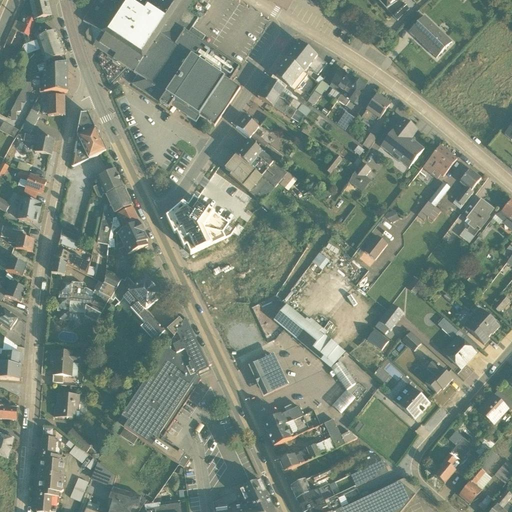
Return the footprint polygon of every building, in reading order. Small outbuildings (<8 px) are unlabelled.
[(23,26),(20,34),(28,38),(35,22),(51,18),(46,0),(45,0),(25,5),(23,10),(25,19),(27,18),(23,26)] [(137,76),(185,11),(192,0),(97,0),(82,22),(90,27),(88,29),(91,31),(92,36),(93,41),(91,43),(93,45),(92,46),(94,47),(99,51),(106,56),(107,58),(110,60),(112,62),(115,61),(137,76)] [(206,0),(198,15),(203,18),(212,0),(206,0)] [(376,0),(396,22),(408,11),(398,0),(376,0)] [(185,11),(137,76),(131,85),(159,104),(168,110),(170,107),(174,101),(199,118),(214,128),(240,89),(229,82),(238,69),(200,43),(203,38),(191,30),(198,20),(185,11)] [(424,17),(408,33),(436,59),(451,43),(424,17)] [(11,30),(16,32),(20,34),(23,26),(15,22),(11,30)] [(91,31),(88,29),(85,34),(86,40),(91,43),(93,41),(92,36),(91,31)] [(16,32),(11,30),(5,45),(9,47),(16,32)] [(18,57),(25,55),(39,50),(40,53),(43,61),(44,64),(64,57),(55,32),(35,40),(36,42),(23,47),(18,57)] [(317,75),(327,64),(299,44),(285,60),(305,75),(310,70),(317,75)] [(43,61),(40,53),(33,55),(36,64),(43,61)] [(25,55),(18,57),(7,76),(18,82),(28,62),(25,55)] [(64,57),(44,64),(47,71),(66,64),(64,57)] [(305,75),(285,60),(277,70),(272,77),(285,86),(293,93),(305,75)] [(47,71),(44,64),(36,67),(39,74),(47,71)] [(47,71),(39,74),(39,94),(67,93),(66,64),(47,71)] [(329,88),(341,97),(353,81),(341,72),(329,88)] [(285,86),(272,77),(264,90),(289,105),(306,117),(309,112),(283,90),(285,86)] [(363,88),(353,81),(341,97),(337,102),(345,108),(349,102),(356,107),(362,98),(359,95),(363,88)] [(328,87),(322,82),(307,102),(314,107),(328,87)] [(25,94),(31,93),(31,83),(25,84),(10,112),(10,122),(15,122),(16,112),(21,112),(21,103),(26,103),(25,94)] [(289,105),(264,90),(258,99),(299,125),(306,117),(289,105)] [(390,107),(377,97),(361,118),(367,123),(372,116),(379,122),(390,107)] [(47,118),(64,117),(64,98),(47,98),(46,104),(41,104),(41,114),(46,115),(47,118)] [(174,101),(170,107),(195,123),(199,118),(174,101)] [(20,130),(29,135),(39,117),(37,116),(39,111),(33,107),(20,130)] [(354,119),(345,113),(336,126),(345,132),(354,119)] [(72,167),(71,167),(73,168),(105,153),(105,152),(101,143),(100,143),(97,136),(97,135),(95,131),(88,115),(80,115),(72,160),(75,166),(72,167)] [(259,128),(246,118),(237,129),(251,140),(249,141),(278,164),(283,158),(260,139),(263,135),(258,130),(259,128)] [(508,131),(504,136),(511,142),(511,140),(511,118),(503,127),(508,131)] [(402,119),(379,148),(407,171),(423,152),(409,141),(417,131),(402,119)] [(274,126),(266,120),(262,126),(270,132),(274,126)] [(3,123),(0,129),(0,131),(13,139),(17,131),(3,123)] [(306,137),(311,129),(306,126),(301,134),(306,137)] [(376,139),(370,135),(362,146),(369,150),(376,139)] [(54,142),(24,136),(23,142),(35,144),(33,153),(50,157),(54,142)] [(308,193),(248,143),(236,157),(273,189),(278,185),(296,200),(308,193)] [(357,147),(353,153),(359,157),(363,151),(357,147)] [(456,161),(440,147),(422,169),(436,181),(440,176),(442,178),(456,161)] [(334,156),(323,171),(330,176),(331,176),(334,178),(344,165),(341,163),(341,162),(334,156)] [(273,189),(236,157),(224,171),(230,177),(271,213),(290,202),(273,189)] [(352,167),(357,170),(361,163),(362,162),(358,159),(352,167)] [(357,170),(354,174),(348,183),(362,194),(371,182),(365,178),(370,171),(361,163),(357,170)] [(8,168),(2,164),(0,167),(0,179),(1,180),(8,168)] [(30,167),(19,164),(16,170),(27,174),(30,167)] [(357,170),(352,167),(349,165),(346,169),(354,174),(357,170)] [(99,186),(93,189),(96,197),(101,199),(102,196),(104,195),(104,196),(122,188),(114,171),(97,179),(99,186)] [(480,180),(470,171),(459,184),(465,189),(452,204),(459,210),(473,194),(470,192),(480,180)] [(37,194),(41,195),(45,183),(38,181),(38,179),(19,172),(17,179),(20,180),(17,187),(25,189),(22,196),(35,200),(37,194)] [(443,184),(414,221),(420,226),(426,218),(432,223),(440,213),(434,209),(449,189),(443,184)] [(320,190),(316,195),(330,207),(333,204),(328,200),(330,198),(320,190)] [(108,246),(112,220),(113,216),(131,208),(123,191),(106,199),(109,205),(106,206),(105,213),(103,213),(96,244),(108,246)] [(10,206),(0,199),(0,210),(5,214),(10,206)] [(511,201),(502,213),(499,211),(489,223),(493,226),(495,223),(500,227),(502,225),(511,233),(511,201)] [(36,224),(37,216),(38,216),(40,206),(19,202),(16,220),(36,224)] [(186,248),(190,256),(230,237),(235,230),(195,202),(189,210),(182,206),(166,220),(174,236),(176,235),(183,250),(186,248)] [(492,211),(482,202),(467,221),(470,223),(459,237),(468,245),(489,219),(488,216),(492,211)] [(112,220),(108,246),(107,250),(117,249),(116,247),(115,237),(117,235),(124,231),(138,224),(132,209),(116,217),(115,219),(112,220)] [(387,215),(384,219),(391,224),(399,221),(394,211),(387,215)] [(424,221),(418,232),(426,237),(432,226),(424,221)] [(124,231),(117,235),(122,245),(116,247),(117,249),(118,259),(120,263),(129,259),(128,256),(147,248),(145,243),(147,242),(141,231),(139,225),(138,224),(124,231)] [(22,231),(2,228),(0,238),(8,239),(8,244),(15,245),(15,250),(31,253),(33,243),(21,240),(22,231)] [(60,237),(77,244),(80,235),(62,228),(60,237)] [(77,244),(60,237),(58,245),(75,251),(78,245),(77,244)] [(364,254),(357,263),(367,271),(387,246),(375,237),(363,253),(364,254)] [(228,242),(203,254),(206,260),(209,259),(213,266),(238,254),(234,248),(231,249),(228,242)] [(509,261),(511,256),(511,243),(502,256),(509,261)] [(325,246),(312,264),(322,271),(335,254),(325,246)] [(56,251),(54,259),(66,265),(87,276),(89,268),(89,265),(70,256),(56,251)] [(292,272),(300,258),(290,252),(282,266),(292,272)] [(0,258),(0,268),(5,272),(21,278),(23,273),(24,272),(25,270),(25,268),(25,266),(9,261),(7,264),(0,258)] [(66,265),(54,259),(51,275),(64,277),(66,265)] [(235,269),(198,285),(216,325),(234,317),(225,297),(244,289),(235,269)] [(114,299),(124,283),(105,272),(104,284),(103,285),(97,281),(92,290),(95,292),(94,293),(87,290),(82,289),(82,285),(71,283),(71,284),(62,283),(61,293),(62,293),(61,296),(59,296),(57,313),(60,313),(59,320),(68,321),(68,313),(69,303),(83,304),(83,307),(85,308),(84,314),(84,317),(96,324),(109,300),(113,302),(114,299)] [(124,283),(114,299),(119,304),(122,300),(131,311),(131,312),(144,326),(140,330),(153,344),(163,335),(161,333),(144,314),(161,298),(145,280),(136,287),(126,278),(124,283)] [(414,279),(407,290),(415,296),(422,286),(414,279)] [(0,282),(0,302),(4,298),(20,304),(25,290),(9,284),(7,288),(0,282)] [(451,283),(446,288),(450,293),(456,288),(451,283)] [(499,314),(509,303),(501,297),(491,308),(499,314)] [(69,303),(68,313),(84,314),(85,308),(83,307),(83,304),(69,303)] [(286,306),(273,322),(330,370),(345,354),(324,337),(323,338),(319,334),(322,330),(310,320),(309,322),(306,320),(304,322),(286,306)] [(392,306),(378,324),(390,333),(404,315),(392,306)] [(483,345),(499,327),(478,309),(463,327),(483,345)] [(0,327),(1,326),(9,332),(17,321),(2,311),(0,314),(0,327)] [(164,336),(172,341),(185,322),(180,317),(162,333),(164,336)] [(443,320),(437,327),(451,340),(454,336),(456,338),(441,354),(460,371),(475,355),(462,343),(465,339),(457,332),(457,333),(443,320)] [(207,372),(185,322),(172,341),(117,425),(124,429),(119,436),(132,445),(137,438),(184,468),(191,459),(161,440),(200,381),(199,376),(207,372)] [(328,323),(321,332),(325,335),(332,326),(328,323)] [(224,341),(232,362),(265,349),(256,326),(248,329),(250,335),(242,338),(240,335),(224,341)] [(409,334),(402,343),(413,353),(421,345),(409,334)] [(0,364),(20,368),(21,356),(15,355),(16,349),(4,339),(2,351),(0,350),(0,364)] [(73,378),(74,365),(80,366),(81,355),(52,353),(51,363),(54,363),(52,384),(62,385),(63,378),(73,378)] [(263,360),(248,367),(263,399),(288,387),(273,356),(263,360)] [(367,368),(374,373),(381,362),(374,357),(367,368)] [(442,392),(452,380),(433,363),(426,370),(432,376),(424,384),(436,395),(440,391),(442,392)] [(0,380),(19,382),(20,368),(0,364),(0,380)] [(379,370),(373,376),(383,385),(389,378),(379,370)] [(344,372),(335,381),(351,394),(359,384),(344,372)] [(420,415),(429,405),(407,386),(393,402),(413,420),(418,414),(420,415)] [(511,416),(511,405),(497,392),(478,413),(488,422),(486,425),(493,430),(508,413),(511,416)] [(80,397),(58,396),(56,419),(79,421),(80,397)] [(1,402),(0,402),(0,420),(15,422),(16,410),(8,409),(8,407),(1,406),(1,402)] [(471,406),(459,420),(463,423),(466,419),(466,418),(474,409),(471,406)] [(273,442),(270,443),(273,449),(309,431),(298,408),(269,421),(274,431),(272,432),(271,433),(270,435),(273,442)] [(348,444),(357,440),(348,433),(340,437),(332,421),(324,425),(330,439),(278,464),(283,475),(319,458),(318,455),(324,452),(326,455),(348,444)] [(356,422),(351,429),(357,434),(362,427),(356,422)] [(92,446),(72,430),(66,437),(86,453),(92,446)] [(434,476),(434,477),(444,485),(455,472),(464,480),(475,467),(465,458),(473,448),(455,433),(448,441),(456,447),(439,468),(440,469),(434,476)] [(0,458),(8,461),(13,441),(0,436),(0,458)] [(493,445),(482,436),(480,439),(491,448),(493,445)] [(479,456),(472,464),(476,468),(491,451),(490,450),(490,449),(481,440),(479,442),(482,445),(475,453),(479,456)] [(41,441),(38,478),(65,479),(66,462),(60,461),(61,443),(41,441)] [(97,463),(75,447),(69,455),(90,471),(97,463)] [(490,480),(485,475),(499,459),(491,453),(466,482),(470,485),(459,498),(469,506),(490,480)] [(382,461),(350,477),(355,489),(388,473),(382,461)] [(112,486),(116,473),(96,466),(92,479),(112,486)] [(507,471),(502,467),(494,476),(499,480),(504,474),(510,478),(511,475),(511,467),(511,466),(507,471)] [(328,471),(290,489),(296,501),(319,490),(317,485),(325,481),(331,478),(328,471)] [(64,496),(65,479),(38,478),(35,511),(56,511),(57,496),(64,496)] [(79,503),(88,484),(78,480),(70,499),(79,503)] [(341,510),(336,511),(401,511),(419,491),(405,480),(341,510)] [(325,481),(317,485),(319,490),(327,487),(325,481)] [(273,511),(259,482),(235,493),(238,509),(213,511),(212,511),(273,511)] [(497,506),(492,511),(508,511),(511,509),(507,505),(511,498),(511,484),(495,505),(497,506)] [(319,490),(296,501),(300,511),(302,511),(303,511),(302,511),(336,511),(341,510),(336,500),(334,501),(328,487),(319,490)] [(130,511),(131,510),(136,511),(136,510),(140,511),(146,502),(141,498),(112,489),(105,511),(130,511)] [(482,511),(491,501),(486,497),(478,507),(482,511)]
